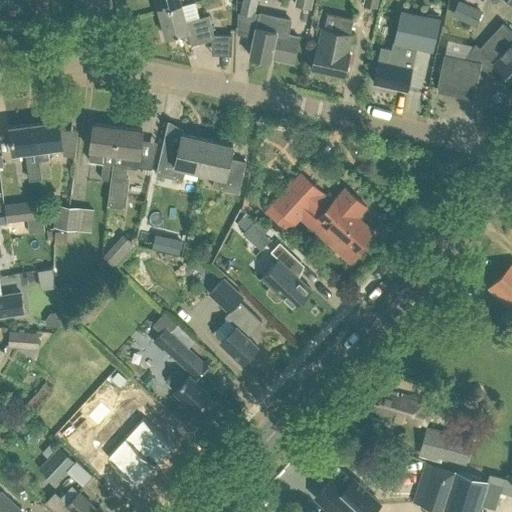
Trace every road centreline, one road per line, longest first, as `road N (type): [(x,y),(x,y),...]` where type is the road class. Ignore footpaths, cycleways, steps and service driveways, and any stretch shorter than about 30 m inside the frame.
road 1 (tertiary): [(200,511),(511,172)]
road 2 (residential): [(511,164),(493,149),(96,63)]
